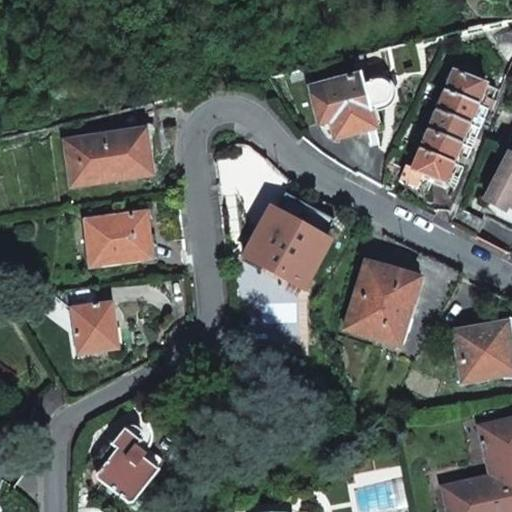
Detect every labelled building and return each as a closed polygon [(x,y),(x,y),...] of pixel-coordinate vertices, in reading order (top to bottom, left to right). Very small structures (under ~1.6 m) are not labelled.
[(406,165),(400,181),(414,187),(428,192),(433,180),(449,186),(491,87),(453,71),(412,168),(406,165)] [(362,75),(310,88),(319,124),(330,121),(335,139),(368,131),(369,139),(371,146),(380,145),(370,108),(386,104),(380,81),(364,85),(362,75)] [(176,100),(178,109),(183,108),(192,101),(191,97),(176,100)] [(67,143),(73,186),(151,174),(147,153),(144,132),(159,131),(153,106),(122,113),(126,135),(67,143)] [(511,153),(510,153),(486,199),(503,209),(506,205),(511,208),(511,153)] [(458,208),(451,225),(476,238),(484,221),(458,208)] [(258,234),(245,257),(303,289),(329,242),(270,210),(258,234)] [(86,221),(92,266),(151,258),(149,236),(146,214),(86,221)] [(365,263),(344,330),(398,346),(407,319),(411,320),(414,307),(410,307),(419,278),(392,271),(365,263)] [(72,309),(78,354),(118,349),(115,326),(112,303),(72,309)] [(453,332),(462,383),(511,374),(511,338),(511,339),(509,330),(507,322),(453,332)] [(442,488),(447,511),(511,511),(511,419),(480,427),(491,477),(442,488)] [(98,480),(127,503),(132,502),(160,467),(134,446),(139,441),(140,439),(141,434),(140,431),(137,428),(134,426),(129,426),(126,426),(123,429),(109,447),(96,465),(101,469),(97,475),(98,480)]
